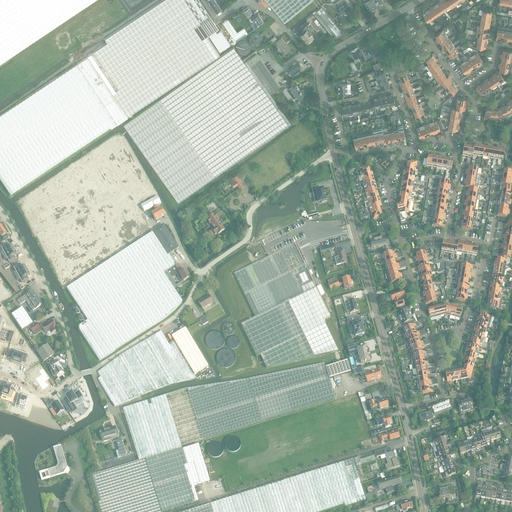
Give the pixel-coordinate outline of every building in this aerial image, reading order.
[(0,0),(0,63),(94,0),(0,0)] [(107,42),(87,55),(88,56),(128,116),(219,55),(207,36),(208,35),(185,0),(162,0),(105,38),(107,42)] [(118,0),(126,11),(143,0),(118,0)] [(200,0),(185,0),(208,35),(212,32),(212,33),(213,33),(209,36),(214,43),(217,47),(220,52),(225,49),(229,46),(230,45),(220,31),(217,33),(215,30),(219,28),(217,25),(215,22),(200,0)] [(209,0),(208,1),(216,14),(221,10),(214,0),(209,0)] [(264,0),(259,0),(257,2),(263,9),(268,4),(264,0)] [(313,0),(265,0),(284,23),(313,0)] [(369,11),(384,3),(382,0),(368,0),(364,2),(369,11)] [(445,0),(442,0),(440,2),(445,10),(450,7),(446,1),(445,0)] [(451,9),(456,6),(451,0),(446,0),(446,1),(450,7),(451,9)] [(340,14),(350,8),(345,1),(336,7),(340,14)] [(440,2),(435,5),(441,13),(445,10),(440,2)] [(435,5),(431,8),(437,16),(441,13),(435,5)] [(252,13),(250,10),(247,7),(248,7),(242,11),(247,17),(252,13)] [(322,8),(316,12),(337,37),(342,32),(322,8)] [(431,8),(427,11),(432,19),(437,16),(431,8)] [(428,22),(432,19),(427,11),(422,14),(428,22)] [(249,21),(251,23),(250,24),(253,29),(260,24),(261,25),(263,23),(263,22),(258,14),(251,18),(251,19),(249,20),(249,21)] [(235,42),(248,34),(244,28),(237,33),(228,19),(222,23),(235,42)] [(316,19),(314,21),(317,26),(324,34),(326,32),(320,24),(316,19)] [(306,21),(298,27),(301,30),(302,29),(303,31),(305,29),(304,27),(308,24),(306,21)] [(303,34),(301,36),(307,43),(307,42),(308,43),(310,42),(309,41),(313,38),(311,36),(312,35),(310,32),(312,30),(308,24),(304,27),(305,29),(303,31),(302,32),(303,34)] [(435,40),(436,41),(446,35),(443,30),(435,36),(437,39),(435,40)] [(264,40),(264,39),(263,38),(262,36),(262,35),(260,34),(259,34),(258,34),(257,34),(256,34),(255,34),(253,35),(252,36),(252,37),(251,38),(251,40),(251,41),(251,43),(252,44),(253,45),(254,45),(255,46),(256,46),(257,47),(258,46),(260,46),(261,45),(263,44),(263,43),(263,42),(264,40)] [(439,42),(441,45),(449,39),(446,35),(436,41),(438,43),(439,42)] [(285,55),(291,50),(281,38),(276,43),(285,55)] [(441,48),(443,50),(452,43),(449,39),(441,45),(443,47),(441,48)] [(249,48),(248,46),(248,45),(247,44),(246,43),(245,43),(244,43),(243,42),(242,42),(241,43),(240,43),(239,44),(238,46),(237,48),(238,50),(238,51),(239,52),(240,53),(241,53),(243,54),(244,53),(245,53),(247,52),(248,50),(248,49),(249,48)] [(445,51),(447,54),(455,48),(452,43),(443,50),(444,52),(445,51)] [(290,124),(270,94),(246,61),(244,62),(234,48),(123,125),(178,202),(248,153),(290,124)] [(361,62),(366,60),(361,49),(359,50),(358,48),(354,50),(354,49),(350,50),(351,53),(350,54),(352,57),(353,56),(355,60),(359,58),(361,62)] [(459,52),(455,48),(447,54),(450,58),(459,52)] [(477,53),(472,56),(479,66),(481,64),(480,63),(482,61),(477,53)] [(257,54),(246,61),(270,94),(280,87),(271,74),(257,54)] [(376,64),(379,69),(382,67),(391,63),(382,54),(380,56),(377,57),(380,62),(376,64)] [(425,60),(428,64),(434,60),(436,59),(433,54),(425,60)] [(88,56),(0,115),(0,179),(10,195),(117,124),(128,117),(127,116),(128,116),(88,56)] [(477,67),(479,66),(472,56),(468,59),(473,67),(476,65),(477,67)] [(471,69),(473,67),(468,59),(463,62),(470,72),(472,71),(471,69)] [(426,66),(429,70),(437,65),(434,60),(428,64),(426,66)] [(353,61),(349,63),(353,72),(357,70),(353,61)] [(299,62),(288,70),(292,75),(295,73),(297,74),(298,73),(299,71),(300,70),(302,69),(303,68),(299,62)] [(468,73),(470,72),(463,62),(459,65),(464,73),(467,71),(468,73)] [(429,70),(432,75),(440,69),(437,65),(429,70)] [(432,75),(436,79),(444,73),(440,69),(432,75)] [(375,75),(377,80),(386,76),(384,71),(379,73),(378,70),(371,73),(372,76),(375,75)] [(495,72),(493,73),(499,82),(500,84),(504,81),(503,79),(504,79),(499,72),(496,73),(495,72)] [(397,77),(399,82),(408,78),(406,73),(397,77)] [(439,84),(441,82),(447,78),(446,78),(444,73),(436,79),(439,84)] [(492,76),(490,78),(495,85),(499,82),(493,73),(491,74),(492,76)] [(377,80),(379,85),(388,81),(386,76),(377,80)] [(449,76),(446,78),(447,78),(441,82),(444,86),(452,81),(449,76)] [(399,82),(401,87),(410,84),(408,78),(399,82)] [(487,78),(485,79),(491,88),(495,85),(490,78),(488,79),(487,78)] [(484,82),(482,83),(487,91),(491,88),(485,79),(483,80),(484,82)] [(390,86),(388,81),(379,85),(381,90),(390,86)] [(444,86),(447,91),(455,85),(452,81),(444,86)] [(483,94),(487,91),(482,83),(479,85),(478,84),(476,85),(478,87),(475,89),(479,94),(481,92),(483,94)] [(299,100),(305,96),(302,92),(301,93),(295,84),(287,90),(286,88),(282,91),(288,99),(292,97),(292,98),(296,96),(299,100)] [(401,87),(403,92),(412,89),(410,84),(401,87)] [(458,90),(455,85),(447,91),(450,95),(458,90)] [(405,97),(407,102),(416,99),(414,93),(405,97)] [(393,95),(388,96),(390,105),(393,104),(393,105),(394,105),(395,106),(396,106),(398,106),(396,98),(394,99),(393,95)] [(409,107),(411,106),(418,104),(418,103),(416,99),(407,102),(409,107)] [(420,102),(418,103),(418,104),(411,106),(413,111),(422,108),(420,102)] [(511,111),(505,106),(500,107),(504,117),(509,115),(511,112),(511,111)] [(499,118),(504,117),(500,107),(496,109),(499,118)] [(424,113),(422,108),(413,111),(415,116),(424,113)] [(494,119),(499,118),(496,109),(490,108),(489,118),(494,119)] [(436,120),(431,122),(435,133),(437,132),(436,131),(440,129),(436,120)] [(433,134),(435,133),(431,122),(426,124),(429,133),(433,132),(433,134)] [(426,134),(429,133),(426,124),(421,126),(425,137),(427,136),(426,134)] [(423,138),(425,137),(421,126),(416,128),(419,137),(422,136),(423,138)] [(382,128),(377,129),(380,142),(383,141),(384,145),(386,145),(385,143),(383,133),(383,131),(382,128)] [(399,144),(401,143),(398,129),(393,130),(395,140),(398,139),(399,144)] [(389,146),(391,145),(388,132),(383,133),(385,143),(388,142),(389,146)] [(374,147),(376,147),(373,133),(368,134),(370,144),(373,143),(374,147)] [(407,163),(406,168),(416,170),(417,162),(410,161),(410,163),(407,163)] [(359,170),(361,176),(370,173),(369,170),(368,168),(366,169),(365,166),(358,168),(359,170)] [(372,172),(370,173),(361,176),(362,181),(371,179),(371,176),(372,175),(372,172)] [(234,187),(237,185),(239,188),(245,184),(238,173),(232,177),(234,180),(230,182),(234,187)] [(375,185),(375,183),(363,186),(365,192),(374,189),(373,186),(375,185)] [(318,185),(311,187),(314,197),(317,196),(319,202),(321,201),(321,202),(326,201),(325,196),(325,193),(324,193),(323,188),(319,189),(318,185)] [(378,196),(378,194),(366,197),(368,202),(377,199),(376,196),(378,196)] [(161,203),(157,196),(140,205),(144,212),(154,206),(155,207),(158,205),(161,203)] [(413,202),(410,202),(401,200),(400,204),(408,212),(409,212),(411,212),(413,202)] [(381,206),(380,204),(369,207),(371,213),(380,210),(379,207),(381,206)] [(405,213),(408,212),(400,204),(396,205),(401,224),(406,223),(405,219),(406,217),(405,213)] [(158,205),(155,207),(154,207),(156,211),(151,214),(155,221),(164,216),(160,209),(158,205)] [(381,215),(380,210),(371,213),(373,220),(379,219),(379,216),(381,215)] [(208,219),(207,220),(209,224),(210,223),(211,224),(210,225),(211,227),(208,230),(211,234),(213,233),(215,235),(217,233),(218,234),(224,230),(220,225),(219,223),(221,222),(218,218),(215,214),(214,215),(213,214),(207,218),(208,219)] [(163,225),(152,232),(167,256),(170,254),(178,248),(163,225)] [(152,232),(67,289),(88,320),(80,325),(79,330),(99,361),(115,351),(114,350),(162,318),(172,311),(181,301),(174,289),(177,288),(171,278),(166,272),(177,264),(170,254),(167,256),(152,232)] [(373,247),(387,244),(384,234),(380,235),(381,237),(370,240),(371,244),(373,244),(373,247)] [(3,251),(1,252),(3,256),(15,250),(13,246),(12,247),(12,246),(9,247),(8,244),(1,248),(3,251)] [(267,257),(234,273),(255,317),(241,324),(241,325),(257,357),(260,355),(266,368),(338,351),(323,320),(330,316),(320,296),(316,288),(294,244),(267,257)] [(338,257),(334,258),(336,265),(340,264),(347,262),(343,249),(336,251),(338,257)] [(15,250),(3,256),(5,261),(8,260),(9,262),(16,259),(14,256),(17,254),(16,253),(17,253),(15,250)] [(415,258),(415,259),(426,256),(425,251),(422,252),(417,254),(416,254),(416,257),(415,258)] [(500,257),(500,259),(510,261),(510,259),(511,259),(511,255),(511,253),(502,252),(502,255),(498,254),(497,257),(500,257)] [(398,258),(397,256),(384,259),(385,264),(395,262),(394,259),(398,258)] [(417,267),(418,269),(429,266),(428,261),(418,264),(419,267),(417,267)] [(178,265),(177,264),(166,272),(171,278),(177,275),(178,278),(181,283),(190,277),(185,269),(182,272),(178,265)] [(16,271),(13,272),(16,277),(28,270),(26,267),(25,267),(25,266),(22,268),(21,265),(14,268),(16,271)] [(401,267),(400,266),(386,269),(388,274),(397,272),(397,269),(401,267)] [(28,270),(16,277),(18,281),(20,280),(22,283),(29,279),(27,277),(30,275),(29,274),(30,274),(28,270)] [(420,277),(420,279),(430,277),(432,276),(431,271),(421,274),(422,277),(420,277)] [(403,277),(403,275),(389,279),(390,284),(393,283),(394,285),(401,284),(399,278),(403,277)] [(344,288),(353,286),(352,281),(350,282),(349,277),(342,279),(343,283),(339,284),(337,280),(336,280),(335,278),(327,281),(329,284),(328,284),(330,290),(340,286),(343,285),(344,288)] [(419,283),(420,285),(431,282),(430,277),(420,279),(421,282),(419,283)] [(423,295),(434,291),(437,291),(435,286),(433,286),(423,289),(424,292),(422,293),(423,295)] [(33,290),(23,296),(24,297),(26,301),(33,311),(36,309),(42,305),(39,301),(40,300),(36,294),(35,295),(33,290)] [(394,300),(404,296),(402,297),(400,293),(398,294),(398,292),(394,293),(394,294),(390,295),(391,297),(390,297),(391,301),(392,300),(392,301),(394,300)] [(350,294),(342,296),(344,303),(347,302),(350,313),(350,314),(358,311),(357,309),(355,299),(353,300),(351,300),(350,294)] [(202,309),(212,302),(208,296),(198,302),(202,309)] [(406,302),(404,296),(394,300),(396,308),(404,305),(403,303),(406,302)] [(437,301),(435,296),(426,299),(427,302),(425,303),(425,305),(437,301)] [(442,305),(437,307),(440,316),(445,315),(448,305),(442,305)] [(397,313),(400,320),(409,316),(407,311),(411,310),(409,306),(403,309),(404,311),(397,313)] [(32,323),(22,308),(11,315),(22,330),(32,323)] [(477,317),(477,319),(490,322),(492,317),(489,316),(480,314),(479,317),(477,317)] [(358,335),(358,337),(362,336),(362,334),(364,334),(363,330),(362,326),(361,322),(359,323),(357,316),(347,319),(349,326),(351,325),(353,332),(354,332),(355,336),(358,335)] [(411,320),(409,316),(400,320),(402,325),(409,322),(410,325),(416,322),(414,319),(411,320)] [(205,317),(200,320),(203,325),(208,321),(205,317)] [(478,321),(477,324),(487,327),(489,327),(490,322),(477,319),(476,321),(478,321)] [(36,323),(29,328),(33,333),(40,328),(42,327),(47,334),(49,335),(51,335),(56,331),(54,328),(56,327),(52,321),(48,324),(46,321),(39,326),(36,323)] [(403,329),(405,334),(414,330),(413,327),(417,326),(416,322),(410,325),(410,326),(403,329)] [(208,366),(207,364),(187,330),(186,328),(171,336),(174,341),(194,374),(199,371),(208,366)] [(475,331),(474,335),(484,337),(486,338),(487,333),(485,332),(474,329),(473,331),(475,331)] [(225,334),(209,330),(205,345),(221,350),(225,334)] [(415,333),(414,330),(405,334),(407,339),(420,333),(419,331),(415,333)] [(196,379),(194,374),(174,341),(168,344),(161,331),(140,344),(124,353),(97,373),(101,378),(98,379),(105,391),(114,407),(127,402),(153,391),(172,384),(188,380),(196,379)] [(421,335),(420,333),(407,339),(409,343),(418,340),(417,337),(421,335)] [(240,339),(230,335),(227,344),(236,348),(240,339)] [(472,342),(471,345),(479,347),(478,347),(483,348),(484,343),(482,342),(471,339),(470,341),(472,342)] [(408,349),(411,348),(424,343),(423,341),(419,342),(418,340),(409,343),(406,344),(408,349)] [(425,345),(424,343),(411,348),(413,353),(422,349),(421,346),(425,345)] [(47,344),(37,351),(43,362),(54,354),(47,344)] [(358,344),(347,346),(349,352),(349,354),(350,356),(351,356),(358,354),(359,356),(361,363),(364,362),(365,363),(366,362),(370,361),(368,355),(369,354),(369,353),(368,352),(367,352),(366,345),(364,346),(362,347),(362,346),(360,346),(360,347),(359,347),(358,344)] [(467,352),(466,355),(476,358),(477,352),(466,349),(465,351),(467,352)] [(9,358),(12,359),(11,362),(12,362),(12,363),(16,364),(20,351),(15,350),(14,352),(11,351),(10,354),(9,358)] [(20,351),(16,364),(19,366),(20,365),(21,365),(22,363),(25,364),(27,356),(24,355),(25,353),(20,351)] [(52,358),(46,363),(48,366),(50,365),(57,376),(62,372),(60,368),(59,367),(60,367),(56,361),(55,361),(52,358)] [(347,360),(325,367),(329,379),(351,372),(347,360)] [(464,362),(463,366),(473,368),(474,363),(463,360),(462,362),(464,362)] [(411,365),(412,370),(425,368),(425,365),(429,364),(428,362),(412,365),(411,365)] [(335,398),(329,379),(325,367),(324,363),(296,369),(248,379),(187,388),(188,389),(166,396),(181,446),(200,440),(203,439),(235,429),(263,420),(335,398)] [(463,366),(462,369),(470,378),(473,368),(463,366)] [(41,375),(35,379),(42,390),(49,386),(45,381),(49,378),(42,368),(38,371),(41,375)] [(214,374),(214,372),(214,371),(213,370),(212,370),(211,369),(210,369),(209,368),(207,369),(206,369),(205,370),(204,372),(204,374),(204,376),(205,376),(205,377),(207,378),(208,379),(209,379),(211,378),(213,377),(213,376),(214,375),(214,374)] [(360,369),(357,370),(354,371),(356,378),(362,376),(365,375),(363,370),(360,371),(360,369)] [(470,378),(462,369),(459,370),(461,380),(467,379),(468,383),(473,382),(470,378)] [(367,382),(381,377),(379,370),(365,374),(365,375),(367,382)] [(447,382),(455,381),(453,371),(445,373),(447,382)] [(3,390),(1,394),(2,394),(2,396),(11,399),(13,392),(14,391),(14,389),(11,388),(12,385),(9,385),(10,384),(6,383),(3,390)] [(66,398),(63,400),(72,413),(77,410),(72,403),(82,396),(79,391),(74,394),(72,391),(65,396),(66,398)] [(147,401),(123,409),(139,460),(166,452),(166,453),(172,451),(172,450),(181,447),(181,446),(166,396),(166,395),(150,400),(151,405),(148,405),(147,401)] [(18,398),(15,407),(15,408),(15,407),(24,411),(28,399),(28,398),(22,396),(20,401),(18,400),(18,398)] [(468,401),(463,402),(466,413),(473,411),(472,409),(476,408),(473,397),(469,396),(467,397),(468,401)] [(374,401),(369,402),(371,409),(376,407),(375,407),(379,406),(380,409),(388,406),(386,400),(378,403),(374,404),(374,401)] [(451,409),(449,400),(431,406),(435,415),(451,409)] [(57,401),(50,405),(52,408),(57,415),(64,411),(66,414),(68,412),(64,405),(61,407),(57,401)] [(459,414),(466,413),(463,402),(459,403),(459,404),(457,405),(459,414)] [(418,415),(420,420),(420,422),(433,419),(431,412),(418,415)] [(373,421),(375,427),(377,426),(384,424),(385,427),(390,426),(389,423),(391,422),(390,417),(382,419),(381,417),(375,419),(376,421),(373,421)] [(104,431),(100,432),(102,439),(103,442),(110,440),(109,437),(117,435),(115,427),(112,428),(104,430),(104,431)] [(486,429),(487,431),(490,441),(495,439),(492,429),(491,427),(486,429)] [(497,428),(492,429),(495,439),(500,438),(497,428)] [(390,440),(399,437),(398,431),(379,436),(380,442),(384,441),(383,439),(389,437),(390,440)] [(481,433),(482,436),(483,435),(485,443),(490,441),(487,431),(481,433)] [(486,446),(485,443),(483,435),(482,436),(477,437),(481,447),(486,446)] [(466,439),(467,441),(470,451),(471,453),(476,451),(472,439),(472,437),(466,439)] [(480,447),(481,447),(477,437),(472,439),(476,451),(481,450),(480,447)] [(433,443),(435,447),(445,444),(443,438),(433,442),(433,443)] [(119,450),(116,451),(117,457),(126,455),(122,439),(116,441),(119,450)] [(467,441),(462,442),(465,452),(470,451),(467,441)] [(460,454),(465,452),(462,442),(457,444),(460,454)] [(199,444),(182,449),(193,485),(210,480),(199,444)] [(435,447),(436,452),(447,449),(445,444),(435,447)] [(59,445),(52,447),(56,463),(56,464),(56,465),(55,467),(53,468),(37,473),(40,480),(62,474),(64,473),(66,474),(68,470),(67,469),(66,467),(59,445)] [(163,511),(198,501),(193,485),(182,449),(181,447),(172,450),(172,451),(166,453),(166,452),(139,460),(105,471),(90,475),(100,511),(163,511)] [(376,457),(384,455),(390,453),(388,448),(374,452),(376,457)] [(435,458),(438,457),(448,454),(447,449),(436,452),(433,453),(435,458)] [(393,452),(390,453),(384,455),(387,465),(385,465),(386,470),(399,466),(398,462),(396,462),(393,452)] [(373,453),(359,457),(361,463),(375,459),(373,453)] [(438,457),(440,462),(450,459),(448,454),(438,457)] [(366,500),(364,494),(353,459),(296,477),(218,501),(182,511),(320,511),(344,505),(344,507),(366,500)] [(440,462),(441,467),(452,464),(450,459),(440,462)] [(441,473),(443,473),(453,469),(452,464),(441,467),(439,468),(441,473)] [(455,474),(453,469),(443,473),(445,478),(455,474)] [(381,482),(377,483),(379,490),(383,489),(385,488),(387,494),(395,492),(394,491),(397,490),(396,485),(401,484),(399,477),(381,482)] [(447,489),(438,490),(440,498),(449,496),(455,495),(454,492),(453,486),(447,487),(447,489)] [(411,504),(412,503),(411,502),(410,502),(410,501),(400,504),(397,505),(400,511),(402,511),(403,511),(407,510),(407,509),(412,507),(411,504)]
